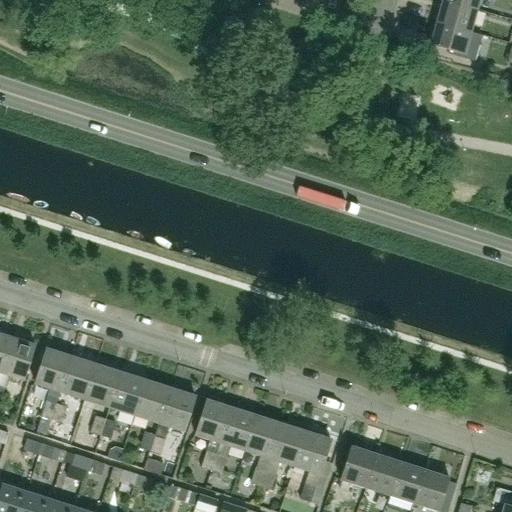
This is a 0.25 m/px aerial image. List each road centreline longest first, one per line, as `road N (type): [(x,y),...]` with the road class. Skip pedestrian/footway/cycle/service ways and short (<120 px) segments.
road 1 (primary): [(511,253),(0,90)]
road 2 (residential): [(511,454),(0,291)]
road 3 (residential): [(268,0),(376,26),(383,0)]
